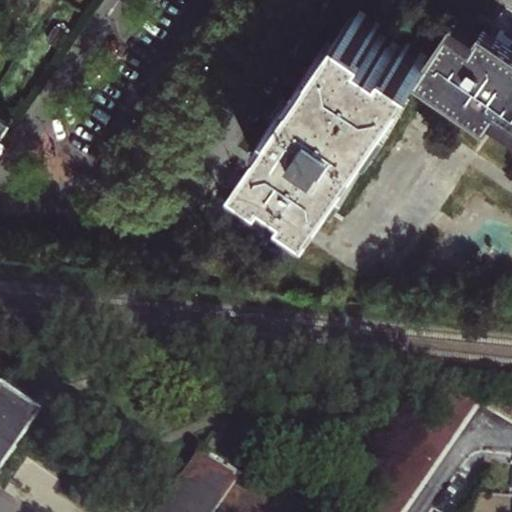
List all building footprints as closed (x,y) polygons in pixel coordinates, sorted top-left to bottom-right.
[(329,204),(419,74),(430,58),(405,41),(401,45),(379,30),(382,25),(358,8),(257,154),(281,171),(285,166),(308,182),(305,187),(329,204)] [(430,58),(419,74),(491,123),(496,116),(511,127),(511,44),(507,42),(486,27),(482,33),(458,18),(430,58)] [(0,139),(15,119),(0,108),(0,139)] [(474,412),(483,400),(459,383),(451,396),(474,412)] [(0,477),(13,458),(45,413),(33,405),(3,385),(0,389),(0,477)] [(474,412),(451,396),(442,408),(466,425),(474,412)] [(457,438),(466,425),(442,408),(433,421),(457,438)] [(457,438),(433,421),(424,434),(448,450),(457,438)] [(424,434),(417,445),(441,462),(448,450),(424,434)] [(441,462),(417,445),(409,457),(432,473),(441,462)] [(220,511),(245,476),(205,448),(161,511),(220,511)] [(424,486),(432,473),(409,457),(400,469),(424,486)] [(424,486),(400,469),(392,481),(416,497),(424,486)] [(392,481),(385,492),(408,509),(416,497),(392,481)] [(405,511),(408,509),(385,492),(377,504),(388,511),(405,511)]
